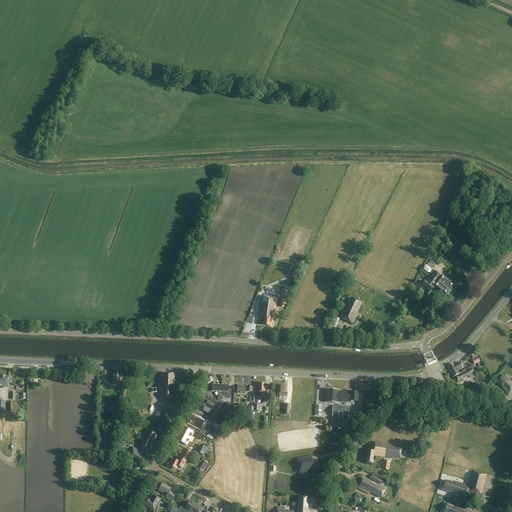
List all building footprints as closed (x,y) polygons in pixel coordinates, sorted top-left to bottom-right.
[(437,282),(449,292),(454,286),(442,276),(441,277),(434,271),(433,273),(431,271),(431,270),(427,267),(426,266),(425,267),(424,267),(424,268),(424,269),(424,270),(424,271),(427,273),(428,273),(429,273),(431,274),(429,277),(436,283),(437,282)] [(436,283),(429,277),(422,286),(430,292),(433,287),(446,297),(449,292),(437,282),(436,283)] [(289,289),(282,288),(280,307),(284,308),(284,305),(286,305),(289,289)] [(277,299),(261,296),(259,318),(263,319),(262,326),(271,327),(271,324),(273,325),(273,318),(274,318),(277,299)] [(361,303),(350,298),(341,319),(353,324),(357,314),(356,314),(361,303)] [(476,357),(473,352),(470,354),(473,359),(472,360),(474,365),(477,363),(480,368),(482,367),(477,357),(476,357)] [(453,378),(456,376),(459,374),(458,372),(463,369),(460,363),(454,366),(453,365),(449,367),(450,370),(449,370),(453,378)] [(462,372),(459,374),(456,376),(458,382),(468,376),(470,378),(475,376),(471,367),(462,372)] [(121,372),(113,371),(113,377),(112,377),(111,384),(122,385),(123,381),(122,381),(122,378),(123,378),(123,374),(121,374),(121,372)] [(174,374),(163,374),(162,390),(161,390),(160,400),(164,400),(164,402),(174,402),(175,390),(174,390),(174,374)] [(511,382),(510,380),(509,381),(503,375),(497,382),(504,388),(503,389),(509,394),(511,390),(511,382)] [(265,384),(258,384),(258,392),(258,394),(260,394),(259,399),(266,400),(267,388),(265,388),(265,384)] [(218,392),(218,398),(221,398),(222,398),(222,392),(222,386),(212,386),(212,391),(218,392)] [(228,386),(222,386),(222,392),(225,392),(225,397),(231,397),(231,392),(228,392),(228,386)] [(284,386),(277,386),(276,394),(279,394),(279,397),(287,397),(287,393),(283,393),(284,386)] [(338,391),(327,391),(326,403),(338,403),(338,402),(351,402),(351,401),(357,401),(358,393),(351,392),(351,393),(338,392),(338,391)] [(214,405),(208,402),(206,405),(201,403),(201,404),(198,403),(195,408),(202,412),(203,411),(209,414),(212,410),(214,405)] [(349,407),(333,406),(332,422),(347,423),(347,419),(348,419),(349,407)] [(160,408),(155,416),(166,422),(171,414),(160,408)] [(198,422),(192,419),(190,424),(197,427),(198,424),(201,426),(203,422),(199,420),(198,422)] [(178,441),(184,444),(191,432),(185,428),(184,430),(183,430),(180,435),(181,435),(178,441)] [(158,435),(147,430),(144,435),(145,436),(143,438),(138,447),(150,453),(153,446),(152,446),(158,435)] [(125,443),(119,441),(116,447),(123,449),(125,443)] [(395,446),(374,442),(373,450),(368,449),(366,463),(372,465),(374,456),(393,459),(393,458),(400,459),(401,448),(395,447),(395,446)] [(203,456),(207,448),(200,445),(196,452),(203,456)] [(143,453),(133,447),(128,456),(127,456),(125,459),(128,461),(127,462),(136,467),(139,462),(141,463),(144,458),(141,457),(143,453)] [(191,452),(186,450),(182,457),(187,460),(191,452)] [(186,461),(182,458),(180,457),(177,462),(173,459),(170,466),(172,467),(172,468),(172,469),(174,470),(175,470),(175,469),(176,470),(178,466),(182,468),(186,461)] [(312,461),(311,457),(297,459),(300,474),(314,471),(318,470),(316,460),(312,461)] [(209,463),(205,461),(200,469),(202,471),(205,467),(206,467),(209,463)] [(390,462),(383,461),(382,469),(389,470),(390,462)] [(487,476),(473,472),(468,486),(456,482),(455,484),(444,481),(442,490),(452,493),(452,495),(466,499),(468,491),(481,495),(487,476)] [(383,481),(372,475),(370,479),(381,485),(383,481)] [(366,480),(363,478),(358,489),(367,494),(368,492),(381,498),(386,489),(366,479),(366,480)] [(172,489),(162,484),(159,491),(167,495),(166,498),(173,501),(176,495),(170,492),(172,489)] [(160,500),(155,497),(152,501),(149,500),(148,503),(147,502),(145,506),(151,509),(151,510),(154,511),(156,508),(160,500)] [(308,498),(298,497),(298,507),(296,507),(295,511),(309,511),(309,509),(308,509),(308,498)] [(189,511),(191,511),(196,504),(190,501),(187,505),(185,504),(181,511),(183,511),(185,510),(189,511)] [(456,507),(447,503),(443,511),(472,511),(458,506),(458,507),(457,507),(456,507)]
